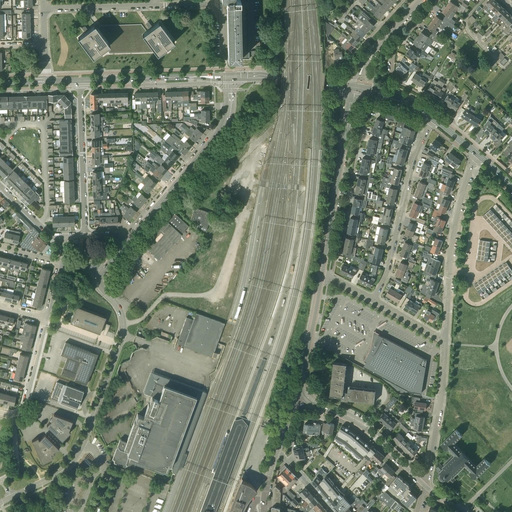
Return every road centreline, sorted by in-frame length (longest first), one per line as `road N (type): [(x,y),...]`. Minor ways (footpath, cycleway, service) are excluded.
road 1 (residential): [(131,237),(220,132),(228,76)]
road 2 (tertiary): [(321,275),(356,86)]
road 3 (residential): [(373,300),(433,119)]
road 4 (residential): [(83,444),(123,330),(99,274)]
road 5 (residential): [(453,134),(450,117),(395,80),(391,66),(397,45),(438,0)]
road 6 (residential): [(85,236),(79,80)]
road 7 (tertiary): [(425,486),(369,432),(305,396)]
road 8 (secondary): [(79,80),(228,76)]
road 9 (residential): [(425,486),(446,341)]
road 10 (tertiary): [(265,511),(266,480),(286,420),(305,396)]
road 11 (tertiary): [(305,396),(300,374),(321,275)]
